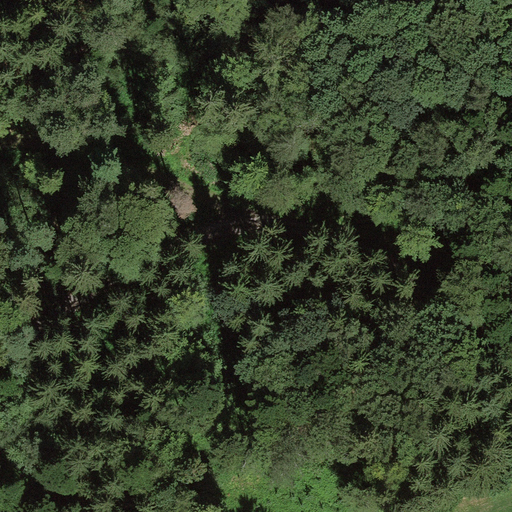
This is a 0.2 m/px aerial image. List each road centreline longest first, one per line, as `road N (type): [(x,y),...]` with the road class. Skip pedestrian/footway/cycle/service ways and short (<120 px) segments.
road 1 (track): [(0,371),(106,284),(192,238),(262,218),(376,251),(511,364)]
road 2 (track): [(262,218),(153,173),(55,146),(0,144)]
